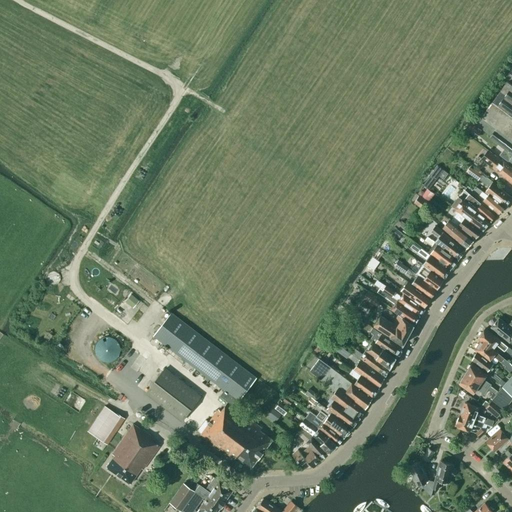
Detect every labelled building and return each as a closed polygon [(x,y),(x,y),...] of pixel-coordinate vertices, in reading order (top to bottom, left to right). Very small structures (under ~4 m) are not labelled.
[(490,137),(511,153),(511,84),(507,81),(476,124),(491,135),(490,137)] [(481,130),(471,122),(467,127),(478,135),(481,130)] [(511,161),(511,165),(510,167),(510,168),(511,169),(511,154),(503,148),(498,154),(507,161),(509,159),(511,161)] [(511,169),(510,168),(510,167),(488,150),(481,158),(511,182),(511,169)] [(481,175),(470,167),(466,171),(478,180),(481,175)] [(483,175),(480,179),(489,186),(484,192),(488,195),(489,193),(505,206),(511,198),(486,178),(483,175)] [(476,186),(469,194),(469,195),(476,199),(480,204),(483,201),(498,214),(505,206),(489,193),(488,195),(484,192),(482,190),(476,186)] [(427,189),(422,196),(428,201),(434,194),(434,193),(427,188),(427,189)] [(458,197),(451,206),(454,209),(457,211),(482,230),(494,216),(480,204),(476,199),(469,195),(464,201),(458,197)] [(422,208),(427,202),(419,196),(414,202),(422,208)] [(454,215),(450,220),(457,226),(474,239),(482,230),(457,211),(454,215)] [(449,220),(443,228),(466,249),(473,240),(474,239),(457,226),(450,220),(449,220)] [(435,243),(458,259),(464,251),(453,241),(435,226),(431,231),(438,237),(434,242),(427,237),(425,240),(433,245),(435,243)] [(412,231),(406,227),(403,230),(408,235),(412,231)] [(402,233),(396,229),(393,233),(398,238),(402,233)] [(450,269),(458,259),(435,243),(433,245),(432,246),(434,248),(430,255),(450,269)] [(450,269),(430,255),(421,248),(418,252),(427,259),(423,265),(443,280),(445,277),(450,269)] [(378,264),(373,260),(368,266),(373,270),(378,264)] [(407,267),(401,263),(398,267),(404,271),(407,267)] [(443,280),(423,265),(419,270),(426,275),(423,280),(436,290),(443,280)] [(436,290),(423,280),(417,276),(418,275),(412,271),(408,269),(406,272),(415,278),(411,284),(420,291),(431,298),(436,290)] [(425,307),(431,298),(420,291),(411,284),(407,281),(401,290),(425,307)] [(388,293),(419,315),(423,308),(403,292),(400,296),(398,295),(399,295),(385,285),(382,288),(388,293)] [(387,293),(379,288),(376,292),(384,298),(387,293)] [(381,300),(367,291),(362,298),(376,307),(381,300)] [(124,300),(132,308),(141,300),(133,292),(124,300)] [(417,318),(419,315),(388,293),(386,298),(395,305),(395,306),(392,310),(399,315),(413,325),(417,318)] [(171,313),(154,336),(224,390),(219,396),(227,402),(220,411),(218,409),(208,422),(205,420),(197,430),(200,433),(234,459),(236,457),(251,468),(272,439),(260,431),(261,428),(235,408),(238,405),(236,403),(256,378),(171,313)] [(407,336),(413,325),(399,315),(394,323),(381,315),(374,326),(402,345),(407,336)] [(510,342),(511,339),(511,328),(499,317),(491,327),(510,342)] [(360,318),(357,322),(374,334),(370,339),(373,341),(376,343),(396,358),(402,347),(370,326),(360,318)] [(479,338),(481,340),(492,350),(496,345),(504,352),(508,347),(485,328),(479,338)] [(104,362),(105,362),(107,362),(109,362),(110,362),(112,361),(113,361),(114,360),(115,359),(116,358),(117,357),(118,355),(119,353),(119,352),(120,350),(120,349),(120,347),(119,347),(119,346),(119,345),(118,343),(117,342),(116,341),(115,340),(115,339),(114,339),(112,338),(110,337),(109,337),(107,337),(106,337),(104,337),(103,338),(101,338),(100,339),(99,340),(98,341),(96,342),(96,344),(95,344),(95,345),(95,347),(94,348),(94,349),(94,350),(95,351),(95,352),(95,353),(95,354),(96,355),(96,356),(97,357),(98,359),(99,359),(101,360),(102,361),(104,362)] [(511,366),(492,350),(481,340),(475,350),(477,351),(489,362),(493,357),(501,363),(505,366),(504,368),(510,374),(511,371),(511,366)] [(354,348),(350,353),(353,354),(359,359),(360,357),(385,376),(396,358),(376,343),(373,341),(363,354),(354,348)] [(141,351),(113,389),(127,399),(142,377),(137,373),(149,356),(141,351)] [(493,365),(489,362),(477,351),(472,359),(487,373),(493,365)] [(353,354),(350,358),(358,363),(354,369),(378,387),(384,377),(359,359),(353,354)] [(319,358),(310,371),(335,391),(330,397),(333,399),(331,402),(330,401),(327,405),(323,403),(321,405),(352,427),(356,422),(359,418),(363,413),(372,399),(353,384),(337,372),(319,358)] [(352,368),(344,362),(341,365),(349,372),(352,368)] [(465,374),(487,390),(490,386),(491,384),(484,379),(487,375),(472,363),(465,374)] [(200,396),(165,368),(146,393),(181,421),(200,396)] [(353,369),(350,373),(357,379),(353,384),(372,399),(378,387),(354,369),(353,369)] [(465,374),(459,384),(473,395),(477,389),(484,394),(487,390),(465,374)] [(511,377),(503,388),(511,395),(511,377)] [(498,391),(491,386),(488,389),(496,395),(498,391)] [(315,392),(309,388),(306,393),(311,397),(315,392)] [(497,418),(511,399),(511,395),(503,388),(486,408),(497,418)] [(488,390),(485,394),(492,400),(495,396),(495,395),(488,390)] [(72,391),(65,402),(79,410),(85,399),(72,391)] [(293,401),(286,396),(283,400),(290,405),(293,401)] [(282,403),(278,400),(272,407),(278,411),(282,406),(280,405),(282,403)] [(317,402),(314,406),(328,416),(324,422),(344,437),(352,427),(321,405),(317,402)] [(465,402),(461,414),(483,422),(485,418),(476,414),(479,407),(465,402)] [(124,418),(109,408),(104,405),(86,431),(98,439),(106,444),(124,418)] [(283,406),(279,411),(281,413),(284,415),(288,410),(283,406)] [(281,414),(272,408),(266,416),(275,423),(281,414)] [(480,438),(484,434),(492,426),(483,423),(483,422),(461,414),(460,413),(456,424),(457,424),(456,426),(469,431),(472,425),(475,426),(476,425),(481,427),(475,433),(480,438)] [(305,417),(299,425),(302,427),(304,429),(313,435),(329,453),(337,445),(319,428),(310,422),(308,420),(309,420),(305,417)] [(309,420),(308,420),(310,422),(319,428),(337,445),(344,437),(324,422),(323,422),(320,426),(318,424),(317,423),(310,418),(309,420)] [(150,440),(151,439),(151,437),(132,424),(111,454),(113,455),(105,467),(129,484),(140,468),(142,469),(158,446),(150,440)] [(304,429),(301,433),(306,437),(307,436),(310,438),(306,443),(309,446),(321,460),(329,453),(313,435),(304,429)] [(511,443),(511,431),(511,430),(505,435),(501,429),(486,441),(494,451),(508,439),(511,443)] [(303,440),(297,434),(290,441),(293,444),(296,441),(299,444),(303,440)] [(297,450),(292,455),(301,465),(306,460),(313,468),(321,460),(309,446),(300,453),(297,450)] [(434,452),(429,448),(423,457),(428,461),(434,452)] [(511,453),(502,462),(510,470),(511,467),(511,453)] [(408,466),(415,481),(416,486),(428,481),(422,466),(421,467),(418,461),(408,466)] [(455,476),(457,469),(452,468),(453,465),(441,462),(437,477),(436,478),(435,482),(429,481),(423,488),(431,497),(434,489),(438,490),(440,484),(441,484),(441,481),(449,482),(451,475),(455,476)] [(216,511),(218,509),(232,490),(213,477),(205,489),(198,484),(194,491),(183,483),(169,503),(173,505),(180,511),(179,511),(191,511),(202,497),(205,499),(195,511),(216,511)] [(262,498),(254,507),(262,511),(277,511),(279,510),(262,498)] [(299,507),(290,500),(282,511),(291,511),(293,510),(295,511),(299,507)] [(492,511),(493,510),(490,507),(489,508),(485,503),(474,511),(469,511),(467,509),(463,511),(492,511)]
